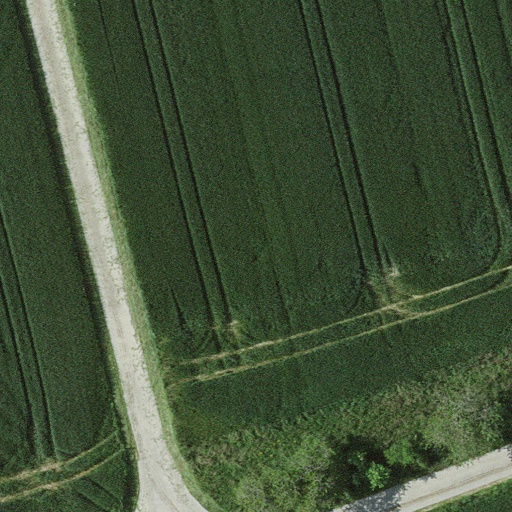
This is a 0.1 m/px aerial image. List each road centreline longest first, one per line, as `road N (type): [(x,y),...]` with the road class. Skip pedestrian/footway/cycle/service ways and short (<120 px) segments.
road 1 (track): [(168,511),(38,0)]
road 2 (unclassified): [(369,511),(511,458)]
